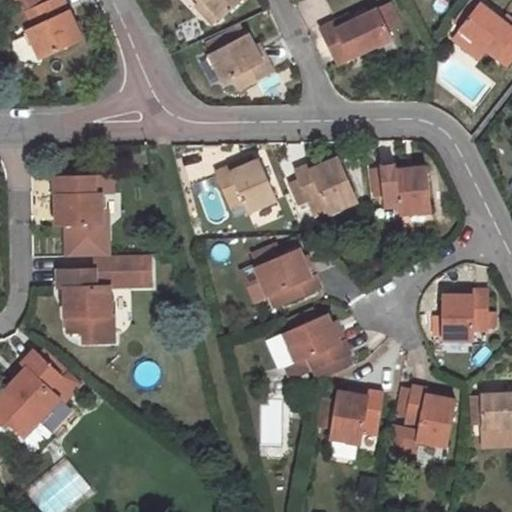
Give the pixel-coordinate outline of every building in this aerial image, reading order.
[(26,12),(51,0),(22,0),(15,4),(27,29),(33,26),(26,12)] [(64,0),(51,0),(26,12),(33,26),(27,29),(39,57),(81,38),(64,0)] [(219,15),(205,0),(196,0),(199,3),(195,6),(211,23),(219,15)] [(205,0),(219,15),(222,17),(239,0),(205,0)] [(461,26),(478,4),(471,0),(470,0),(454,21),(461,26)] [(511,59),(511,27),(502,20),(480,3),(478,4),(461,26),(459,28),(462,30),(485,48),(507,65),(511,59)] [(323,37),(335,64),(392,37),(378,9),(351,23),(338,29),(334,22),(319,29),(323,37)] [(511,27),(511,19),(505,14),(502,20),(511,27)] [(338,29),(351,23),(348,15),(334,22),(338,29)] [(206,44),(211,53),(245,33),(240,26),(206,44)] [(485,48),(462,30),(454,39),(478,58),(485,48)] [(245,33),(211,53),(208,54),(223,82),(232,78),(238,90),(273,72),(266,58),(263,59),(247,33),(245,33)] [(327,68),(335,64),(323,37),(313,41),(315,45),(327,68)] [(298,180),(306,199),(311,209),(323,204),(327,213),(356,200),(337,157),(311,169),(309,165),(294,171),(298,180)] [(242,203),(246,212),(276,199),(258,160),(232,171),(230,167),(215,173),(230,209),(242,203)] [(381,175),(383,195),(385,207),(397,206),(398,213),(431,209),(426,166),(396,169),(395,164),(379,165),(381,175)] [(372,196),(383,195),(381,175),(371,176),(372,196)] [(77,177),(67,177),(55,177),(56,223),(66,223),(102,222),(101,194),(111,194),(111,176),(77,177)] [(297,203),(306,199),(298,180),(289,184),(297,203)] [(252,223),(278,214),(275,204),(248,213),(252,223)] [(102,222),(66,223),(66,255),(108,254),(107,227),(102,222)] [(255,266),(280,256),(275,244),(250,255),(255,266)] [(277,292),(282,304),(320,288),(314,273),(310,275),(298,248),(280,256),(255,266),(267,296),(277,292)] [(150,270),(150,256),(109,257),(109,263),(137,261),(138,271),(150,270)] [(83,331),(83,344),(115,343),(114,315),(112,315),(111,288),(151,287),(150,270),(138,271),(137,261),(109,263),(109,268),(57,269),(58,286),(64,286),(65,316),(67,316),(67,332),(83,331)] [(488,329),(488,324),(488,312),(488,290),(474,290),(474,295),(442,295),(442,338),(473,338),(474,329),(488,329)] [(272,308),(282,304),(277,292),(267,296),(272,308)] [(318,317),(314,306),(291,316),(296,327),(318,317)] [(327,313),(318,317),(296,327),(283,333),(295,362),(306,356),(311,369),(315,368),(316,373),(347,362),(344,355),(349,353),(343,339),(338,341),(327,313)] [(291,377),(311,369),(306,356),(295,362),(283,333),(266,339),(277,367),(286,364),(291,377)] [(49,365),(55,359),(45,350),(40,355),(34,350),(22,363),(26,367),(0,394),(0,420),(7,427),(11,423),(24,436),(61,397),(66,400),(81,384),(67,370),(62,376),(49,365)] [(67,370),(55,359),(49,365),(62,376),(67,370)] [(413,385),(400,383),(395,423),(407,425),(413,385)] [(428,387),(413,385),(407,425),(395,423),(390,452),(417,456),(420,439),(450,443),(457,397),(427,392),(428,387)] [(335,400),(331,427),(329,437),(361,443),(363,431),(377,433),(383,392),(368,390),(367,396),(337,390),(335,400)] [(511,393),(508,394),(480,395),(480,396),(482,426),(483,446),(511,444),(511,393)] [(482,426),(480,396),(468,397),(470,427),(482,426)] [(318,425),(331,427),(335,400),(322,398),(318,425)] [(330,441),(328,455),(354,458),(356,443),(330,441)]
